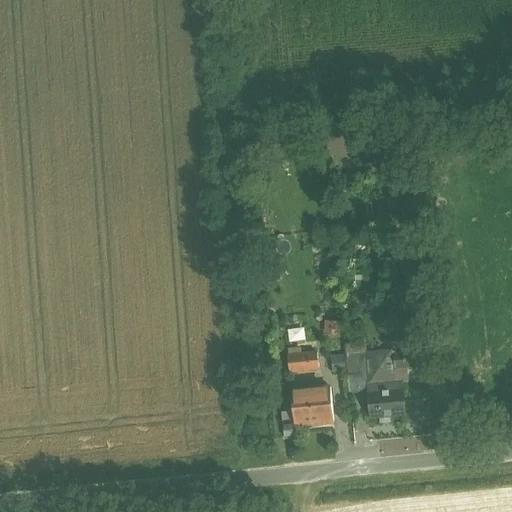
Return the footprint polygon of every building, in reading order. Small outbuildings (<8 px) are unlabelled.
[(392,351),(368,353),(370,376),(369,376),(370,392),(384,391),(383,384),(395,382),(393,369),(397,368),(396,354),(392,355),(392,351)] [(368,352),(347,354),(349,378),(369,376),(370,376),(368,353),(368,352)] [(413,353),(396,354),(397,368),(407,367),(415,367),(413,353)] [(319,354),(291,357),(293,373),(321,370),(319,354)] [(397,368),(393,369),(395,382),(403,382),(408,381),(407,367),(397,368)] [(395,382),(383,384),(384,391),(370,392),(373,418),(407,414),(403,382),(395,382)] [(331,388),(295,392),(298,425),(335,421),(331,388)] [(292,424),(291,424),(290,415),(276,415),(277,437),(293,436),(292,424)]
